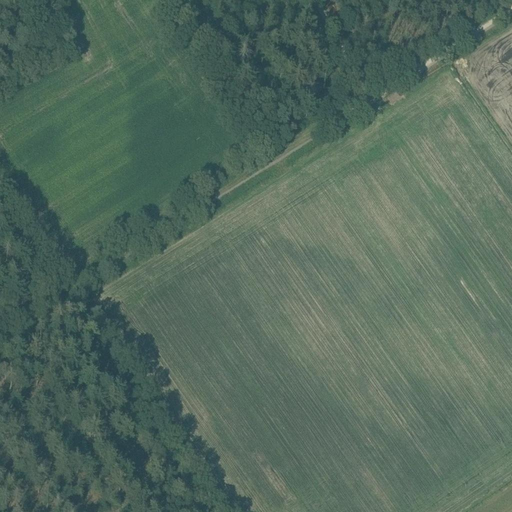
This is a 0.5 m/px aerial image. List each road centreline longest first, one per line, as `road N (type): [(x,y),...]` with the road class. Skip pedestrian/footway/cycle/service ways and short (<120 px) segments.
road 1 (track): [(368,95),(73,284)]
road 2 (track): [(511,7),(368,95)]
